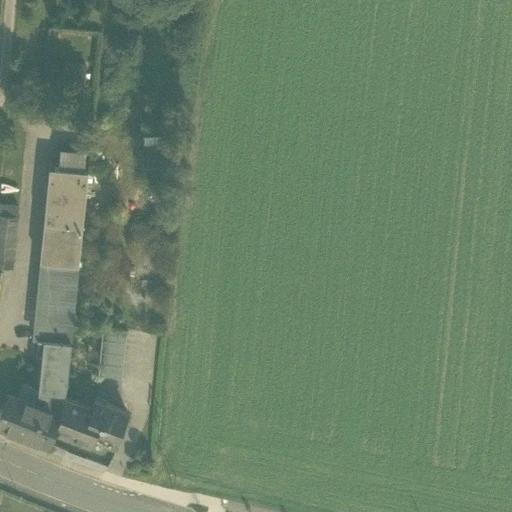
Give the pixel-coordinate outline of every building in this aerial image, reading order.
[(64,60),(62,82),(83,85),(86,62),(64,60)] [(58,165),(86,168),(88,151),(60,148),(58,165)] [(45,258),(78,262),(87,169),(86,168),(58,165),(56,165),(45,258)] [(0,211),(18,214),(20,202),(0,200),(0,211)] [(18,214),(0,211),(0,264),(12,266),(18,214)] [(78,262),(45,258),(36,336),(44,337),(70,340),(78,262)] [(126,329),(102,326),(97,374),(121,376),(126,329)] [(70,340),(44,337),(39,389),(62,398),(63,395),(65,381),(66,381),(70,340)] [(39,389),(22,382),(17,393),(34,400),(39,389)] [(17,393),(7,388),(0,404),(1,404),(0,405),(0,422),(47,443),(53,428),(59,411),(62,398),(39,389),(34,400),(17,393)] [(94,398),(91,406),(63,395),(62,398),(59,411),(53,428),(91,443),(94,435),(114,443),(126,411),(94,398)]
